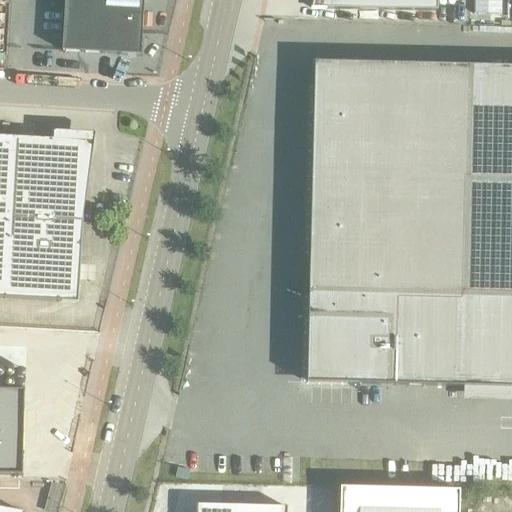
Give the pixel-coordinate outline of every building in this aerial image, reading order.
[(141,57),(144,0),(65,0),(63,53),(141,57)] [(315,0),(312,12),(438,15),(437,0),(315,0)] [(511,69),(316,64),(307,383),(511,388),(511,69)] [(54,133),(54,142),(0,138),(0,299),(61,303),(78,304),(83,224),(96,136),(95,135),(54,133)] [(0,433),(24,434),(25,392),(0,391),(0,433)] [(0,476),(23,477),(24,434),(0,433),(0,476)] [(460,511),(461,493),(341,490),(340,511),(460,511)]
